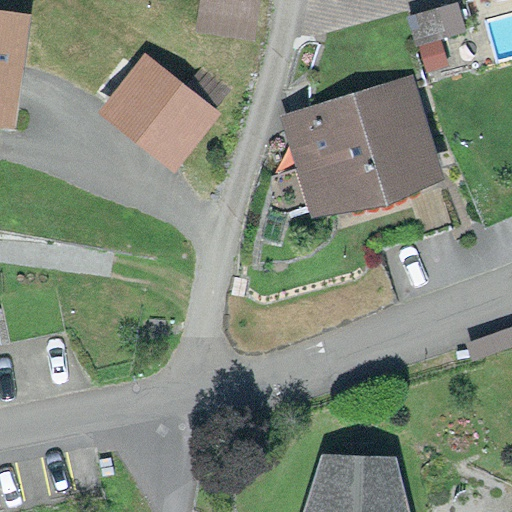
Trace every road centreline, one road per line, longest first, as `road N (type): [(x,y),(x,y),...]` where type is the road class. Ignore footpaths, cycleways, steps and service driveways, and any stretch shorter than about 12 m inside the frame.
road 1 (track): [(179,396),(285,0)]
road 2 (residential): [(511,282),(402,330),(179,396)]
road 3 (residential): [(179,396),(0,433)]
